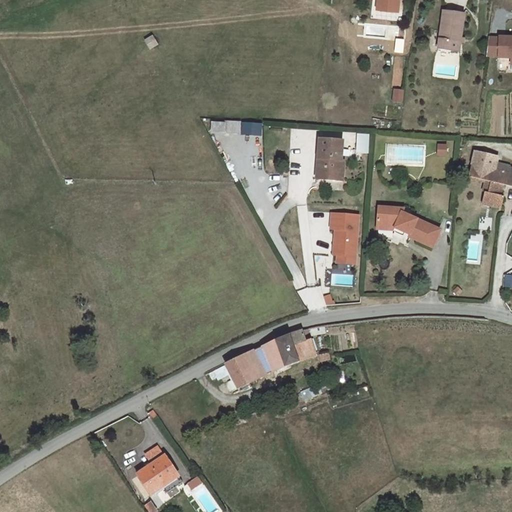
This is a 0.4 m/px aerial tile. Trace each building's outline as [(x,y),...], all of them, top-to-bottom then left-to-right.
[(383,0),(382,10),(399,11),(399,0),(383,0)] [(461,38),(465,13),(444,10),(439,49),(460,51),(461,42),(461,38)] [(157,45),(153,37),(145,41),(150,49),(157,45)] [(511,65),(511,38),(500,37),(500,39),(489,37),(487,55),(498,56),(498,57),(510,59),(510,65),(511,65)] [(225,123),(211,122),(211,132),(224,133),(225,123)] [(225,122),(225,123),(224,133),(240,134),(241,123),(225,122)] [(341,161),(342,141),(319,139),(316,179),(342,181),(344,161),(341,161)] [(472,165),(469,177),(486,181),(491,182),(503,185),(506,185),(511,186),(511,168),(510,168),(511,167),(497,164),(498,157),(475,152),(472,165)] [(503,185),(491,182),(488,193),(485,192),(482,204),(501,208),(504,197),(500,196),(502,188),(503,185)] [(409,235),(408,237),(432,248),(440,230),(402,213),(403,209),(379,207),(377,222),(385,222),(384,227),(395,228),(394,231),(394,232),(403,237),(405,233),(409,235)] [(355,256),(359,215),(331,213),(330,229),(334,229),(333,244),(337,244),(336,255),(355,256)] [(385,222),(377,222),(377,229),(394,231),(395,228),(384,227),(385,222)] [(355,256),(336,255),(336,263),(354,264),(355,256)] [(457,287),(453,291),(458,296),(462,292),(457,287)] [(289,335),(276,341),(285,367),(286,367),(290,365),(317,356),(308,329),(303,330),(289,335)] [(285,367),(276,341),(263,347),(273,373),(277,371),(283,368),(285,367)] [(253,351),(242,356),(254,381),(265,376),(253,351)] [(328,353),(320,355),(321,361),(330,359),(328,353)] [(238,389),(254,381),(242,356),(226,365),(230,374),(238,389)] [(230,374),(226,365),(209,373),(212,379),(217,377),(218,380),(230,374)] [(329,380),(303,391),(306,400),(333,389),(329,380)] [(165,456),(138,475),(151,495),(162,487),(161,485),(177,474),(165,456)] [(177,474),(161,485),(162,487),(179,476),(177,474)] [(151,502),(145,506),(149,511),(157,511),(151,502)]
